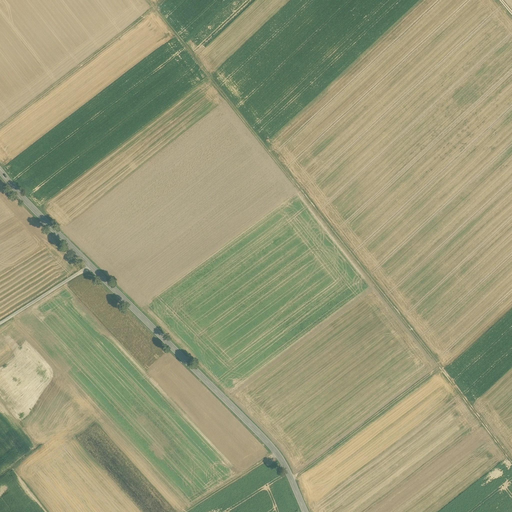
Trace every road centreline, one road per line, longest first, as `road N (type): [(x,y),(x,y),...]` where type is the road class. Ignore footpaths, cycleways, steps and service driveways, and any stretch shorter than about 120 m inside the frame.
road 1 (secondary): [(306,511),(280,456),(0,168)]
road 2 (track): [(443,370),(158,11)]
road 3 (track): [(511,458),(443,370),(294,482)]
road 4 (track): [(158,11),(0,131)]
